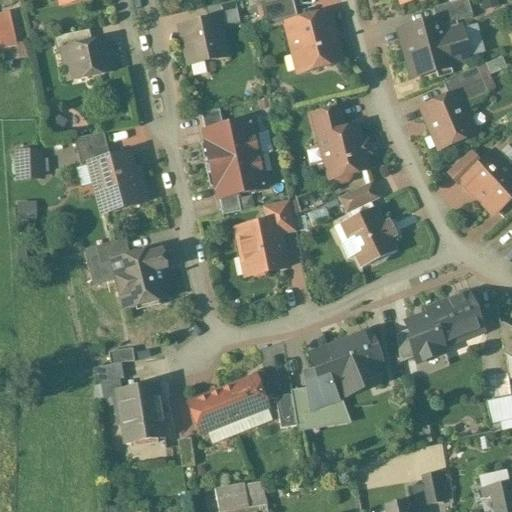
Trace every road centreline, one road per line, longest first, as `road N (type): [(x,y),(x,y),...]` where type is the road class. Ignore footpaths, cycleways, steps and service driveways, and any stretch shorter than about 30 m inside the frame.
road 1 (residential): [(136,0),(190,219),(186,240),(217,342)]
road 2 (residential): [(352,0),(374,83),(450,253)]
road 3 (residential): [(217,342),(305,321),(450,253)]
